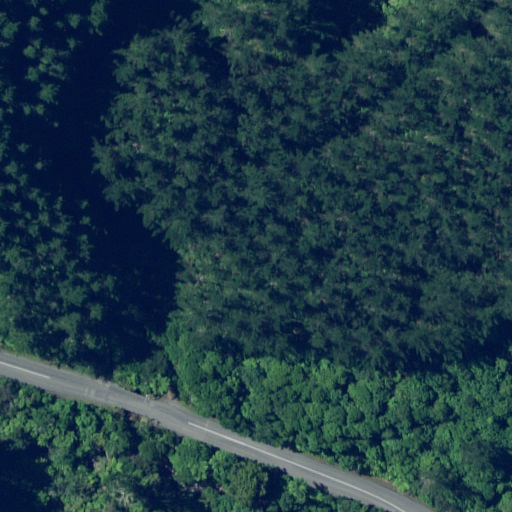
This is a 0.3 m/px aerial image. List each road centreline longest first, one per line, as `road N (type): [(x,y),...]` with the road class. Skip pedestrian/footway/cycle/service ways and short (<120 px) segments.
road 1 (track): [(254,454),(209,318),(216,249),(357,176),(511,12)]
road 2 (unclassified): [(365,511),(179,419),(55,384),(0,352)]
road 3 (track): [(55,384),(118,488),(150,511)]
